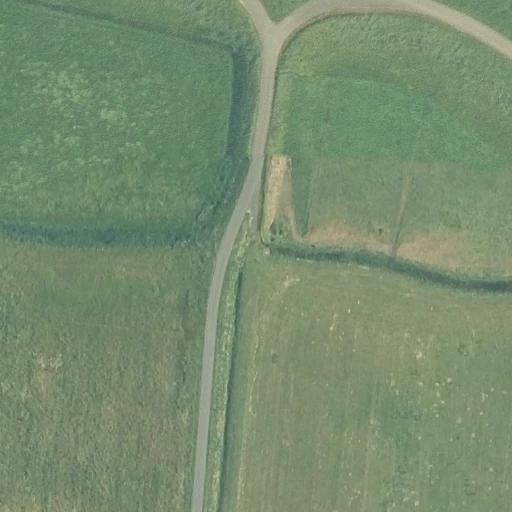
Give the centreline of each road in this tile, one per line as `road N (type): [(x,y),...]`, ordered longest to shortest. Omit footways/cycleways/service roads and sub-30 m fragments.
road 1 (unclassified): [(196,511),(216,273),(256,164),(271,49)]
road 2 (unclassified): [(399,0),(511,55)]
